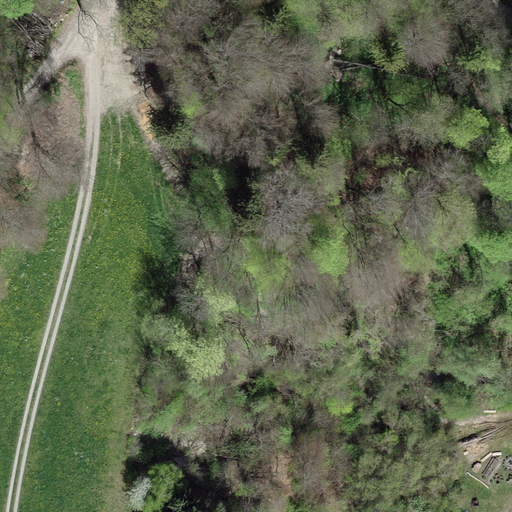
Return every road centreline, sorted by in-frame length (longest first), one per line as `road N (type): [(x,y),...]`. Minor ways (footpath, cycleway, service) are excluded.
road 1 (track): [(108,0),(73,258),(11,511)]
road 2 (track): [(94,0),(0,144)]
